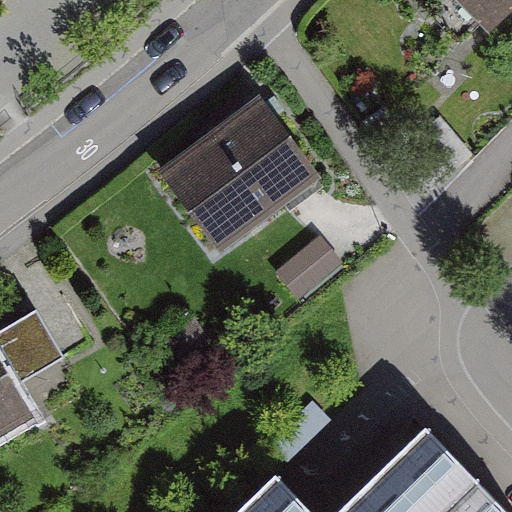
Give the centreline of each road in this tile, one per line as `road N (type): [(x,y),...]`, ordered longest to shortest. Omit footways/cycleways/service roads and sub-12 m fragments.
road 1 (residential): [(511,388),(478,352),(418,245),(255,0)]
road 2 (residential): [(0,205),(255,0)]
